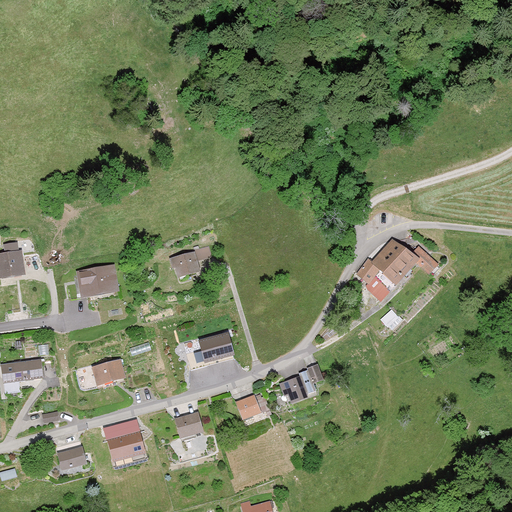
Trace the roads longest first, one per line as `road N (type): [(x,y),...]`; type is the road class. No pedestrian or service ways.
road 1 (residential): [(0,448),(241,382),(290,357),(360,251)]
road 2 (unclassified): [(360,251),(362,214),(378,197),(511,150)]
